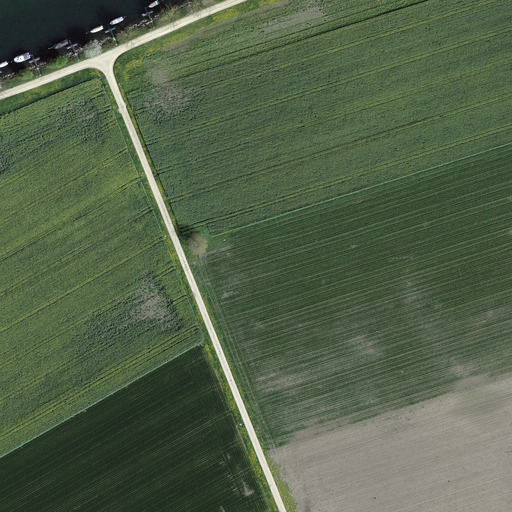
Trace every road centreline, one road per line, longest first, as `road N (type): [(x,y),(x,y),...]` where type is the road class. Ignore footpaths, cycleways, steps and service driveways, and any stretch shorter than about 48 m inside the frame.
road 1 (track): [(281,511),(102,58)]
road 2 (track): [(0,95),(238,0)]
